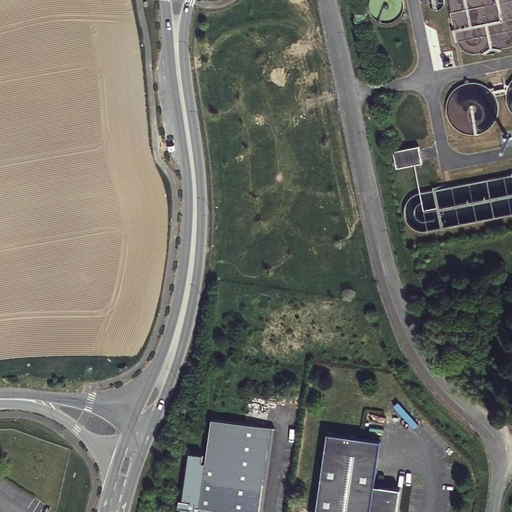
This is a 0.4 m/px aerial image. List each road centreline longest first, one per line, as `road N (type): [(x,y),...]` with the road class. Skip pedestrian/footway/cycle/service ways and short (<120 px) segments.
road 1 (unclassified): [(493,511),(496,443),(424,362),(380,257),(327,0)]
road 2 (tertiary): [(151,423),(186,326),(201,248),(182,30),(189,0)]
road 3 (tertiary): [(165,0),(186,180),(185,244),(167,339),(134,416)]
